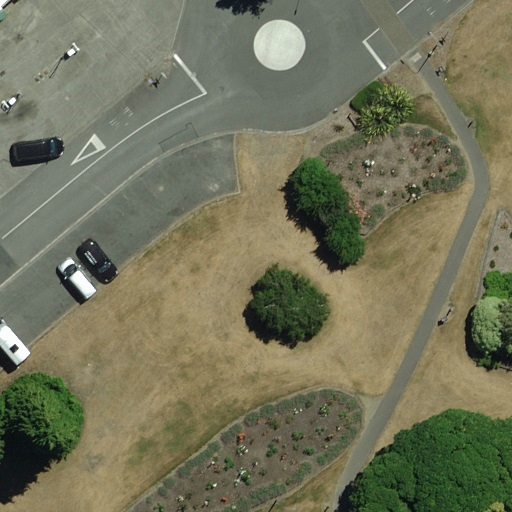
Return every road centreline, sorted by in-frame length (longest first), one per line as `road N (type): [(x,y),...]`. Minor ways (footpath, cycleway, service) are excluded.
road 1 (unclassified): [(0,237),(132,131),(228,71)]
road 2 (unclassified): [(336,61),(313,91),(276,101),(257,97),(228,71)]
